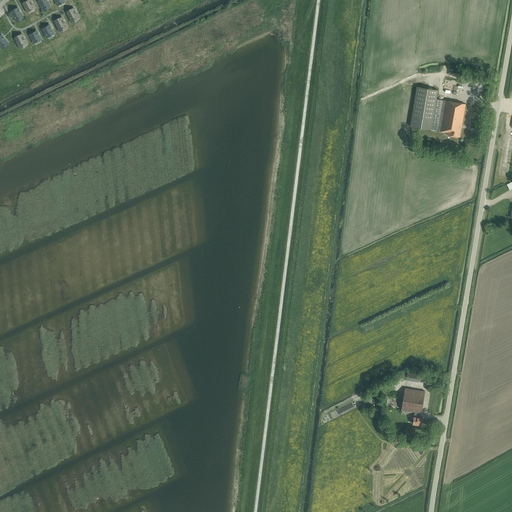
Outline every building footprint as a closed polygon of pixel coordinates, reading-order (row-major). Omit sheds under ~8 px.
[(23,3),(27,11),(28,11),(31,10),(32,10),(32,9),(34,8),(32,4),(31,2),(30,0),(29,0),(24,3),(23,3)] [(43,9),(46,7),(46,8),(47,7),(49,6),(49,5),(47,2),(47,1),(46,0),(39,0),(38,0),(39,1),(43,9)] [(15,20),(16,20),(19,18),(20,18),(22,17),(22,16),(20,13),(20,12),(19,11),(19,10),(18,8),(17,8),(11,11),(11,12),(15,19),(15,20)] [(71,20),(72,20),(71,20),(74,19),(75,19),(76,19),(75,18),(77,17),(78,17),(77,17),(76,13),(75,11),(74,11),(73,9),(67,12),(71,20)] [(59,29),(59,30),(60,29),(63,28),(64,28),(64,27),(66,26),(64,22),(63,20),(62,18),(61,18),(55,21),(59,29)] [(43,28),(43,29),(47,37),(50,35),(51,35),(53,34),(53,33),(51,30),(51,29),(50,28),(50,27),(49,25),(43,28)] [(30,34),(34,42),(34,43),(34,42),(37,41),(38,41),(38,40),(40,39),(38,35),(39,35),(38,35),(38,33),(37,33),(36,31),(30,34)] [(19,46),(20,46),(23,45),(24,45),(24,44),(26,43),(24,39),(23,37),(22,35),(21,35),(15,38),(19,46)] [(465,104),(436,99),(438,90),(417,86),(410,126),(437,131),(447,132),(447,135),(460,137),(465,104)] [(400,375),(399,378),(426,382),(427,375),(407,371),(400,375)] [(425,391),(405,388),(401,409),(414,411),(414,416),(413,416),(412,424),(421,425),(422,418),(420,418),(421,413),(425,391)]
